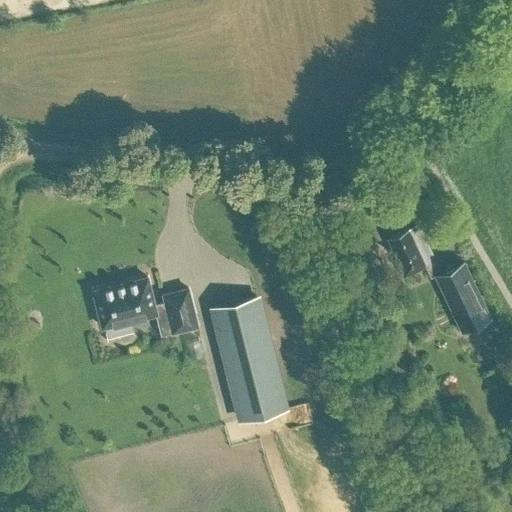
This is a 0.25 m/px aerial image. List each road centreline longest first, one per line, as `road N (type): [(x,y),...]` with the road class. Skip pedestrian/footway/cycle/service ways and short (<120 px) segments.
road 1 (unclassified): [(408,122),(379,147),(309,175),(0,142)]
road 2 (unclassified): [(408,122),(511,2)]
road 3 (unclassified): [(60,511),(0,378)]
